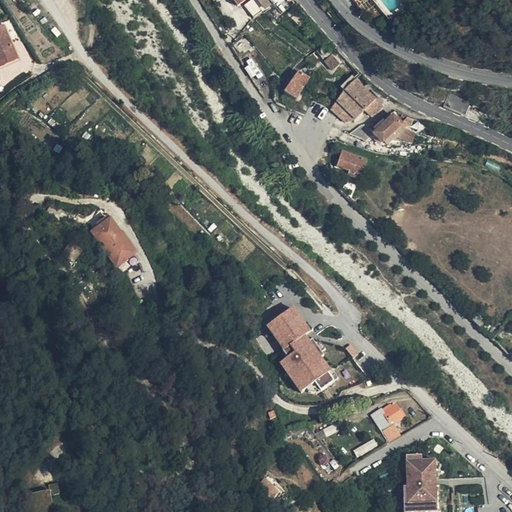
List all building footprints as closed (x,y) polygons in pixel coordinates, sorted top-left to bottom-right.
[(268,6),(263,0),(251,0),(244,5),(254,18),(263,10),(268,6)] [(332,7),(327,12),(335,22),(341,17),(332,7)] [(298,22),(303,18),(294,9),(290,13),(298,22)] [(375,23),(378,27),(388,20),(385,16),(375,23)] [(3,26),(0,26),(0,67),(18,60),(3,26)] [(328,46),(326,44),(323,44),(321,44),(319,46),(318,47),(317,50),(317,51),(318,54),(320,56),(323,58),(327,57),(329,55),(331,52),(330,50),(329,47),(328,46)] [(314,53),(307,59),(311,64),(318,58),(314,53)] [(333,54),(332,55),(340,64),(341,62),(333,54)] [(340,64),(332,55),(324,61),(332,70),(340,64)] [(297,72),(284,91),(296,99),(308,80),(297,72)] [(352,76),(341,88),(344,90),(355,79),(352,76)] [(344,90),(331,109),(342,120),(348,114),(354,120),(364,110),(375,99),(355,79),(344,90)] [(465,115),(466,115),(472,102),(451,92),(444,106),(465,115)] [(371,118),(383,107),(375,99),(364,110),(371,118)] [(348,114),(342,120),(345,123),(354,120),(348,114)] [(375,125),(373,122),(365,125),(360,125),(349,134),(356,140),(367,143),(371,140),(375,137),(381,143),(384,141),(400,125),(401,124),(392,115),(391,116),(390,115),(380,124),(378,122),(375,125)] [(404,129),(400,125),(384,141),(387,145),(404,129)] [(375,137),(371,140),(378,147),(381,143),(375,137)] [(360,177),(366,160),(341,151),(337,166),(350,171),(349,174),(360,177)] [(101,246),(119,233),(101,208),(89,217),(96,227),(91,232),(98,243),(97,244),(99,248),(101,246)] [(135,253),(120,232),(119,233),(101,246),(115,268),(135,253)] [(72,263),(80,251),(70,244),(62,256),(72,263)] [(37,280),(25,269),(11,284),(22,296),(37,280)] [(286,356),(279,361),(299,391),(315,381),(320,388),(336,378),(306,332),(311,330),(295,305),(266,323),(286,356)] [(473,321),(481,328),(488,321),(480,313),(473,321)] [(386,432),(393,427),(392,424),(405,416),(400,408),(398,410),(395,405),(391,408),(390,406),(375,415),(386,432)] [(392,441),(399,436),(393,427),(386,432),(392,441)] [(374,440),(353,449),(357,456),(377,446),(374,440)] [(403,482),(402,481),(403,511),(441,511),(442,488),(431,488),(431,482),(433,481),(433,474),(438,474),(438,464),(423,464),(423,459),(407,458),(407,482),(403,482)] [(258,485),(256,488),(260,492),(261,491),(271,500),(278,493),(258,473),(252,479),(258,485)] [(52,511),(50,490),(26,492),(28,511),(52,511)]
